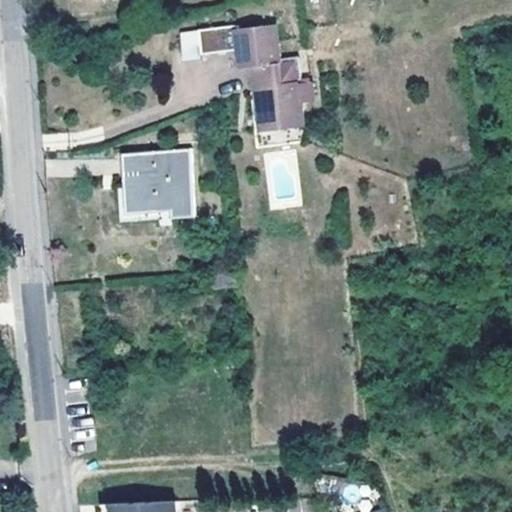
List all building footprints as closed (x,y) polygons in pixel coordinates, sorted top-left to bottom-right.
[(212,66),(244,63),(245,78),(259,77),(264,139),(256,139),(257,158),(307,154),(303,114),(316,113),(314,96),(301,97),(300,91),(304,91),(302,69),(285,70),(286,75),(283,75),(279,37),(242,40),(211,43),(212,66)] [(198,69),(213,68),(212,66),(211,43),(196,45),(198,69)] [(192,148),(125,154),(131,220),(196,214),(192,148)] [(238,269),(214,272),(216,284),(239,282),(238,269)] [(228,368),(246,366),(245,355),(227,357),(228,368)] [(178,511),(177,501),(112,504),(112,511),(178,511)]
